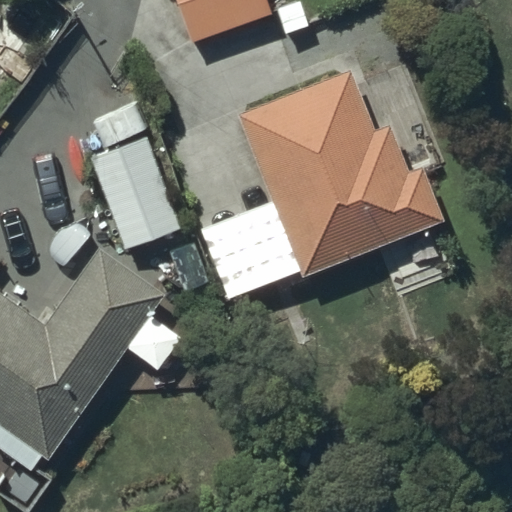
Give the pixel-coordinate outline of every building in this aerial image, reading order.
[(178,0),(191,32),(270,3),(269,0),(178,0)] [(0,1),(0,73),(31,29),(0,8),(0,1)] [(270,194),(198,223),(225,289),(298,259),(300,265),(441,207),(419,152),(404,159),(385,111),(370,117),(346,58),(233,104),(270,194)] [(145,127),(89,148),(124,240),(180,219),(145,127)] [(0,283),(0,442),(28,462),(40,445),(44,448),(162,283),(95,236),(41,312),(0,283)]
